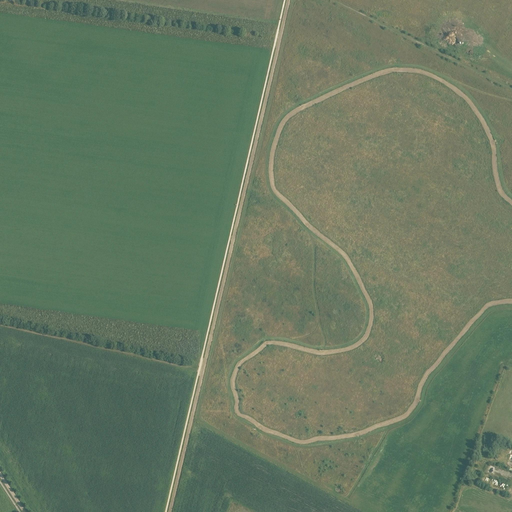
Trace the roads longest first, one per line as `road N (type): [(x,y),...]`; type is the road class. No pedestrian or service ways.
road 1 (track): [(511,100),(408,63),(361,73),(287,109),(260,155),(220,326),(231,412),(291,448),(404,422),(479,319),(511,306)]
road 2 (track): [(288,0),(203,371)]
road 3 (track): [(226,379),(263,339),(324,345),(311,238),(266,183),(269,136)]
road 4 (track): [(332,0),(511,89)]
road 5 (track): [(203,371),(170,511)]
road 6 (track): [(511,195),(494,131),(457,81)]
